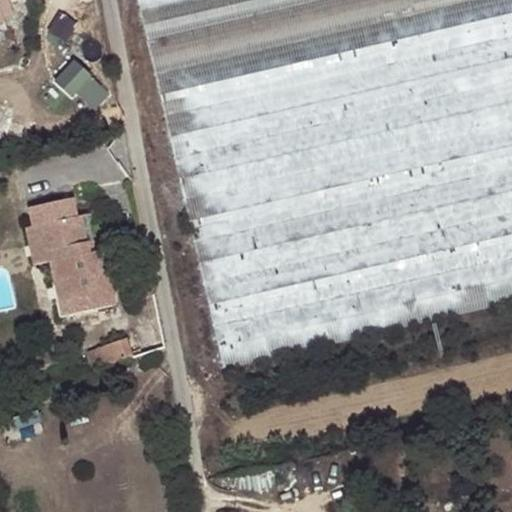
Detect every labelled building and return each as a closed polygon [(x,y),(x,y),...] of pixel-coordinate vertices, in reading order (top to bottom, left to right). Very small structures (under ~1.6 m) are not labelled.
[(0,0),(0,14),(1,18),(13,15),(8,0),(0,0)] [(511,0),(138,0),(221,365),(511,299),(511,0)] [(59,96),(74,92),(74,88),(58,90),(59,96)] [(76,104),(74,92),(59,96),(61,106),(76,104)] [(97,298),(112,294),(104,251),(48,261),(60,316),(98,308),(97,298)] [(114,305),(112,294),(97,298),(98,308),(114,305)] [(89,357),(92,370),(132,357),(126,339),(86,352),(89,357)]
